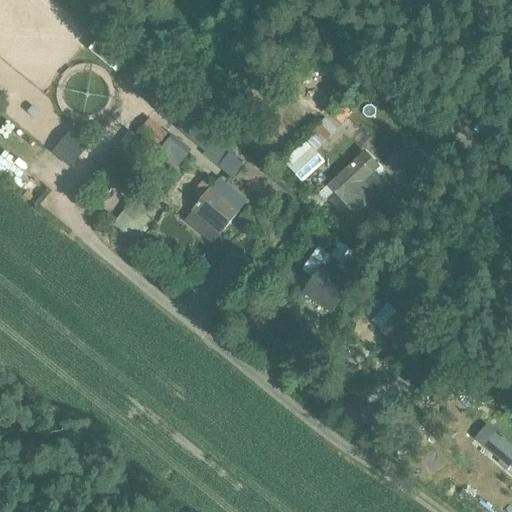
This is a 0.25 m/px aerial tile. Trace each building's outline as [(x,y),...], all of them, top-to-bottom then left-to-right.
[(171,0),(163,10),(191,35),(220,0),(171,0)] [(124,18),(113,32),(135,51),(132,55),(138,59),(141,55),(146,60),(158,46),(124,18)] [(242,166),(230,156),(232,152),(215,138),(217,136),(156,85),(142,101),(204,154),(203,155),(231,179),(242,166)] [(378,104),(363,102),(362,116),(377,117),(378,104)] [(149,120),(136,136),(154,150),(167,134),(149,120)] [(302,185),(325,164),(315,153),(331,136),(319,125),(303,141),(306,143),(298,151),(302,155),(287,168),(302,185)] [(110,127),(93,148),(101,155),(119,134),(110,127)] [(74,128),(51,154),(69,169),(91,144),(74,128)] [(130,132),(103,164),(105,166),(99,173),(109,181),(115,174),(125,183),(152,151),(130,132)] [(172,136),(157,154),(177,170),(192,152),(172,136)] [(29,167),(0,148),(0,168),(19,181),(29,167)] [(365,155),(319,198),(344,225),(384,187),(371,174),(377,168),(365,155)] [(202,183),(191,196),(199,203),(191,213),(192,214),(185,222),(214,244),(247,204),(219,180),(210,189),(202,183)] [(133,200),(112,227),(135,243),(155,217),(133,200)] [(335,244),(324,226),(321,228),(317,220),(308,225),(313,233),(324,252),(335,244)] [(348,271),(357,258),(340,245),(331,258),(348,271)] [(301,295),(332,316),(352,286),(324,268),(331,258),(318,248),(301,272),(312,281),(301,295)] [(190,270),(193,255),(179,252),(175,267),(190,270)] [(231,252),(199,291),(218,307),(251,268),(231,252)] [(381,332),(380,333),(410,360),(428,340),(410,324),(413,321),(404,314),(401,317),(386,305),(371,323),(381,332)] [(479,455),(502,475),(511,462),(511,448),(504,442),(503,441),(504,440),(502,438),(501,439),(496,435),(479,455)]
